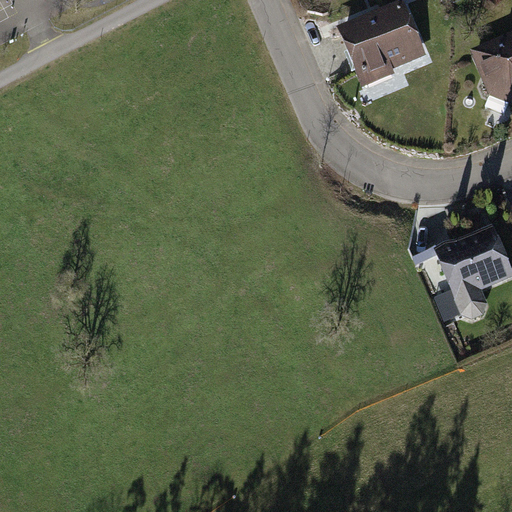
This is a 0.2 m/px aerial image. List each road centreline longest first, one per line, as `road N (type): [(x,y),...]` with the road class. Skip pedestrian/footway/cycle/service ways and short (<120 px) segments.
road 1 (residential): [(265,0),(332,144),(380,177),(449,190),(511,164)]
road 2 (residential): [(0,86),(163,0)]
